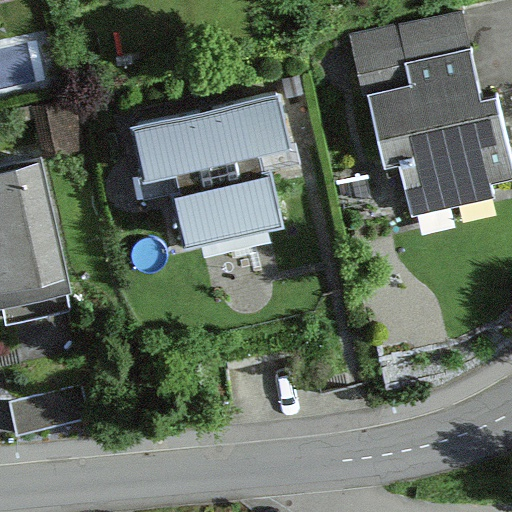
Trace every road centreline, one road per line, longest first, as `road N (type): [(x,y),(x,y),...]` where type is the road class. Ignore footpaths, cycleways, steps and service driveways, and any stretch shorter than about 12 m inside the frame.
road 1 (residential): [(0,485),(306,465)]
road 2 (residential): [(306,465),(428,445),(511,413)]
